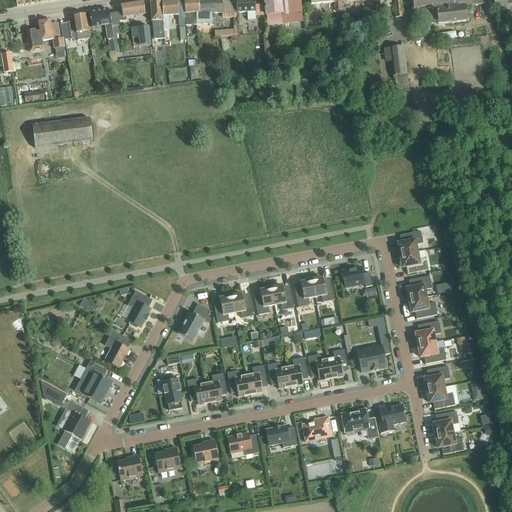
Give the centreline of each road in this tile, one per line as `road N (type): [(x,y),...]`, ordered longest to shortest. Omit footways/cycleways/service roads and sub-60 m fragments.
road 1 (residential): [(100,442),(184,279),(383,246),(409,383)]
road 2 (residential): [(100,442),(409,383)]
road 3 (tertiary): [(0,18),(128,0)]
